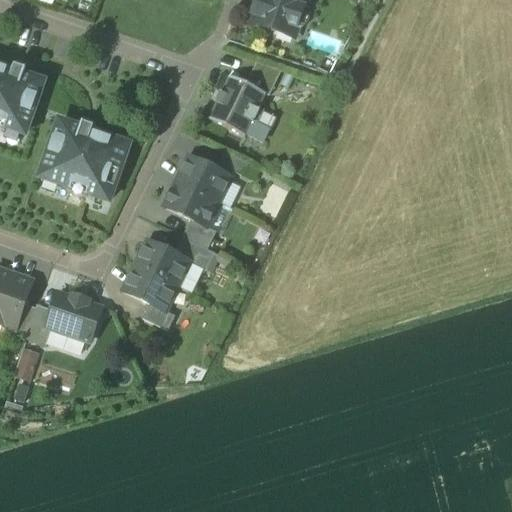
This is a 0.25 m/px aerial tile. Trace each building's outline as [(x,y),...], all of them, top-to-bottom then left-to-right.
[(256,0),(251,17),(255,18),(260,0),(256,0)] [(271,33),(294,41),(306,4),(307,3),(298,0),(260,0),(255,18),(254,21),(273,28),(271,33)] [(266,98),(269,99),(281,74),(256,66),(246,87),(265,97),(266,97),(266,98)] [(6,131),(25,138),(43,85),(24,78),(26,73),(14,69),(13,74),(0,69),(0,133),(5,135),(6,131)] [(208,123),(244,140),(252,125),(254,126),(259,113),(258,113),(265,97),(246,87),(229,80),(222,96),(220,95),(214,106),(216,107),(208,123)] [(269,134),(275,121),(259,113),(254,126),(269,134)] [(88,198),(108,205),(128,148),(92,135),(93,130),(82,126),(80,131),(60,124),(40,181),(69,191),(68,195),(87,202),(88,198)] [(218,168),(243,180),(249,167),(224,155),(218,168)] [(188,160),(176,185),(219,206),(231,181),(188,160)] [(207,231),(219,206),(176,185),(163,210),(190,224),(207,231)] [(190,224),(182,242),(207,254),(216,235),(207,231),(190,224)] [(214,257),(207,254),(182,242),(174,258),(190,265),(189,266),(206,274),(214,257)] [(135,269),(134,270),(178,291),(189,266),(190,265),(174,258),(147,244),(140,259),(141,260),(137,269),(135,269)] [(166,315),(178,291),(134,270),(136,271),(131,281),(129,280),(122,295),(149,308),(165,316),(166,315)] [(0,328),(14,333),(16,334),(24,308),(33,285),(0,273),(0,328)] [(52,331),(90,345),(101,312),(87,308),(88,304),(73,299),(72,302),(58,297),(52,314),(47,329),(52,331)] [(13,338),(25,342),(36,312),(24,308),(16,334),(14,333),(13,338)] [(25,342),(46,349),(52,331),(47,329),(52,314),(37,308),(36,312),(25,342)] [(142,322),(167,335),(175,319),(166,315),(165,316),(149,308),(142,322)] [(14,378),(33,383),(39,355),(20,351),(14,378)]
